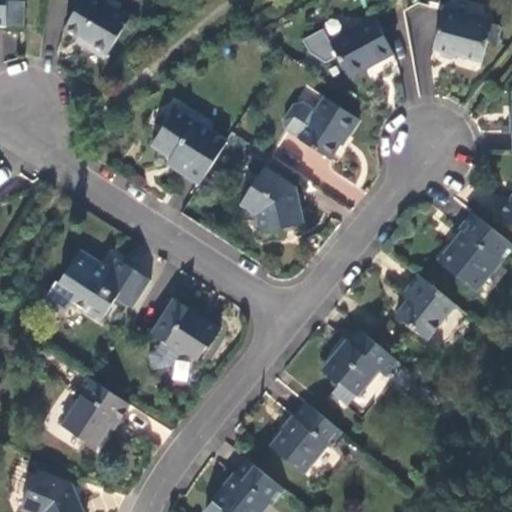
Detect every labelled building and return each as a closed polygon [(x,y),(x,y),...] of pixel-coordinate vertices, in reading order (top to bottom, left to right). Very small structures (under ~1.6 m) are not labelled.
[(83,0),(66,28),(86,42),(90,44),(87,48),(93,52),(105,59),(130,22),(107,6),(110,0),(83,0)] [(494,21),(447,8),(435,46),(440,48),(442,54),(453,58),(460,54),(465,56),(482,61),(489,39),(498,41),(502,26),(493,23),(494,21)] [(372,66),(394,53),(374,18),(331,41),(351,77),(372,66)] [(360,119),(326,98),(316,115),(302,107),(290,109),(285,117),(289,129),(301,137),(300,139),(331,160),(340,146),(347,136),(349,137),(360,119)] [(185,174),(200,184),(228,140),(177,108),(152,147),(175,161),(188,169),(185,174)] [(294,189),(263,168),(242,202),(260,214),(265,233),(291,228),(302,225),(294,189)] [(511,199),(500,215),(511,224),(511,199)] [(499,264),(511,248),(511,246),(473,214),(459,231),(463,234),(458,241),(454,246),(452,244),(437,262),(473,292),(484,278),(483,277),(495,261),(499,264)] [(116,301),(131,311),(150,283),(117,261),(110,270),(106,276),(101,273),(94,268),(98,262),(81,252),(60,284),(58,283),(48,299),(68,312),(73,303),(102,323),(116,301)] [(110,270),(98,262),(94,268),(101,273),(106,276),(110,270)] [(426,340),(454,306),(419,276),(404,294),(410,298),(405,303),(395,315),(426,340)] [(189,309),(173,299),(152,331),(166,340),(168,349),(177,356),(185,353),(197,361),(208,346),(209,347),(221,330),(200,316),(197,314),(198,310),(193,307),(189,309)] [(384,378),(397,363),(359,331),(348,344),(346,343),(336,355),(321,373),(336,386),(331,393),(346,406),(377,371),(384,378)] [(118,422),(128,405),(88,379),(86,378),(75,394),(78,396),(60,425),(95,447),(105,433),(114,419),(118,422)] [(332,450),(345,434),(310,405),(290,429),(274,449),(305,474),(328,446),(332,450)] [(275,507),(288,491),(252,462),(233,487),(219,504),(216,502),(208,511),(264,511),(271,504),(275,507)] [(82,511),(73,488),(39,473),(22,509),(28,511),(82,511)]
